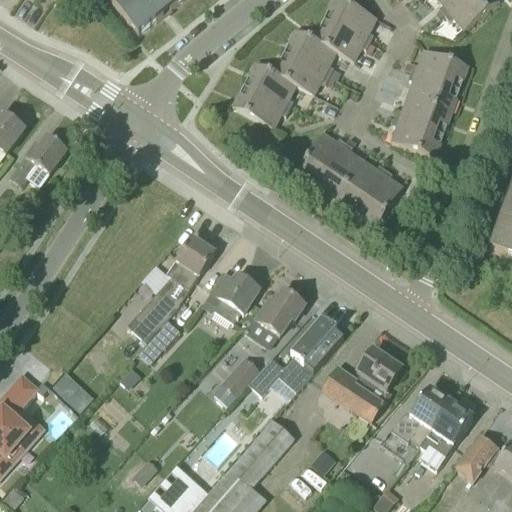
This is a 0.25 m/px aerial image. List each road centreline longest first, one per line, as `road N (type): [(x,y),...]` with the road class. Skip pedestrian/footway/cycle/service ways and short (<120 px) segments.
road 1 (tertiary): [(410,312),(139,129)]
road 2 (residential): [(376,0),(399,42),(356,126),(358,137),(459,188)]
road 3 (residential): [(0,330),(139,129)]
road 4 (residential): [(139,129),(191,59),(267,0)]
road 5 (tertiary): [(139,129),(0,41)]
road 6 (residential): [(459,188),(511,41)]
road 7 (residential): [(410,312),(459,188)]
road 8 (tertiary): [(511,383),(410,312)]
